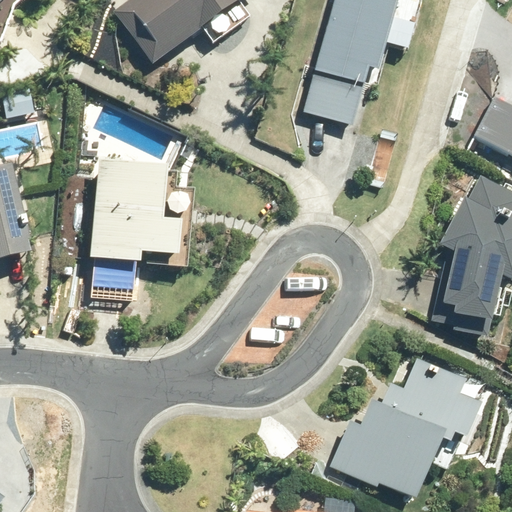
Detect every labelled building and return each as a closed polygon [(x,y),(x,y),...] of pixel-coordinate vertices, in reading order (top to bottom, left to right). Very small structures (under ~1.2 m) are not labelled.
[(0,0),(0,26),(7,4),(12,0),(11,0),(0,0)] [(123,0),(112,8),(148,60),(187,30),(192,36),(201,28),(212,41),(248,14),(237,0),(123,0)] [(331,0),(312,69),(314,69),(302,111),(350,125),(367,65),(374,68),(393,0),(331,0)] [(511,103),(496,96),(472,146),(511,165),(511,103)] [(93,155),(86,253),(134,257),(135,244),(172,247),(174,212),(157,211),(161,160),(93,155)] [(0,250),(26,245),(6,160),(0,161),(0,250)] [(461,195),(437,242),(449,249),(432,321),(486,333),(496,286),(493,283),(496,270),(510,277),(511,272),(511,213),(511,212),(511,190),(480,176),(468,198),(461,195)] [(477,398),(455,389),(462,375),(414,354),(400,386),(386,380),(378,398),(368,394),(356,421),(348,417),(327,464),(374,484),(376,478),(410,493),(425,458),(445,467),(477,398)]
